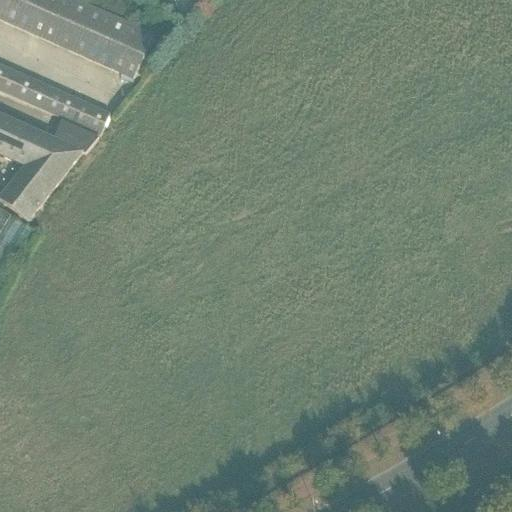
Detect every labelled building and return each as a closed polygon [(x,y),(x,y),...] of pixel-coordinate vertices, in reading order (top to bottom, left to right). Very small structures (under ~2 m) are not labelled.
[(162,40),(72,0),(0,0),(0,21),(134,81),(136,77),(144,81),(162,40)] [(268,78),(210,127),(232,153),(227,158),(246,181),(302,132),(308,139),(410,51),(391,29),(380,38),(358,12),(274,84),(268,78)] [(111,117),(0,67),(0,93),(101,138),(111,117)] [(54,141),(0,116),(0,157),(24,168),(0,198),(0,204),(28,225),(84,155),(85,156),(98,141),(62,124),(54,141)] [(429,189),(297,303),(318,327),(334,314),(338,319),(454,219),(429,189)] [(134,201),(86,243),(129,294),(124,298),(198,384),(218,367),(222,372),(239,358),(225,342),(237,332),(179,264),(184,259),(134,201)] [(0,212),(0,294),(36,235),(0,212)]
